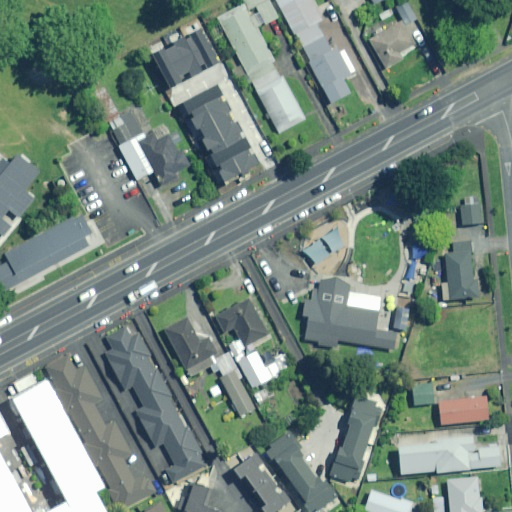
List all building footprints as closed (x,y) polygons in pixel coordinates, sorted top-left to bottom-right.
[(279,17),(268,0),(244,0),(250,9),(256,6),(267,24),(279,17)] [(317,23),(322,20),(311,0),(276,0),(296,36),(298,35),(311,61),(309,62),(310,62),(331,104),(351,94),(343,80),(356,73),(348,57),(343,59),(337,48),(332,51),(318,25),(317,23)] [(417,19),(407,1),(397,7),(406,25),(417,19)] [(253,84),(277,71),(272,62),(275,61),(244,4),(218,18),(253,84)] [(415,45),(402,22),(370,39),(387,69),(403,60),(399,54),(415,45)] [(195,28),(152,52),(170,84),(213,60),(195,28)] [(274,140),(234,65),(191,87),(231,162),(274,140)] [(277,71),(253,84),(280,133),(306,119),(283,77),(281,78),(277,71)] [(144,138),(142,135),(120,147),(138,180),(148,175),(156,190),(177,178),(175,174),(187,168),(175,146),(183,142),(178,131),(170,135),(165,127),(144,138)] [(484,224),(483,205),(461,206),(462,225),(484,224)] [(0,290),(92,240),(76,211),(0,253),(0,290)] [(478,297),(472,239),(449,242),(450,252),(444,253),(448,287),(442,287),(444,301),(478,297)] [(359,288),(328,284),(325,304),(315,302),(313,320),(317,321),(314,341),(382,350),(382,346),(405,349),(407,334),(384,330),(387,313),(356,308),(359,288)] [(270,333),(248,297),(216,317),(226,333),(234,328),(241,339),(229,346),(235,355),(270,333)] [(223,375),(238,368),(229,352),(218,358),(209,339),(200,344),(188,320),(166,331),(190,378),(211,367),(214,373),(220,369),(223,375)] [(134,322),(107,337),(114,350),(106,354),(126,390),(132,386),(144,407),(136,411),(157,448),(165,444),(177,466),(163,474),(170,487),(208,466),(171,400),(173,399),(149,357),(153,355),(134,322)] [(461,334),(435,337),(438,369),(464,366),(463,356),(467,355),(466,346),(462,346),(461,334)] [(265,368),(257,352),(239,361),(253,388),(283,373),(278,361),(265,368)] [(73,373),(67,361),(46,372),(56,391),(52,393),(63,415),(68,413),(95,466),(100,463),(114,490),(110,492),(120,511),(162,489),(157,479),(153,481),(149,474),(138,480),(125,455),(131,451),(118,426),(109,431),(94,403),(103,398),(87,366),(73,373)] [(221,379),(241,417),(257,409),(237,371),(221,379)] [(434,404),(432,382),(413,384),(415,406),(434,404)] [(99,511),(99,510),(91,496),(90,494),(96,491),(88,476),(91,474),(43,387),(33,392),(18,401),(23,410),(26,408),(34,422),(30,425),(37,437),(40,435),(50,452),(45,455),(49,462),(54,459),(63,476),(60,477),(65,487),(68,485),(77,501),(78,503),(61,511),(25,511),(24,510),(28,508),(0,457),(0,435),(3,433),(0,427),(0,511),(99,511)] [(490,420),(487,397),(440,402),(442,425),(490,420)] [(331,477),(356,486),(370,446),(374,447),(381,429),(375,428),(382,410),(375,407),(376,404),(359,398),(331,477)] [(303,451),(291,433),(268,448),(310,511),(317,511),(337,499),(325,481),(321,484),(300,453),(303,451)] [(475,450),(473,437),(399,446),(403,475),(437,471),(437,474),(503,466),(501,447),(475,450)] [(276,511),(290,503),(256,454),(247,460),(234,469),(263,511),(276,511)] [(484,511),(483,498),(480,498),(479,478),(449,481),(451,511),(484,511)] [(219,511),(220,511),(208,506),(213,491),(192,483),(182,510),(186,511),(219,511)] [(409,511),(412,504),(371,491),(364,511),(409,511)]
